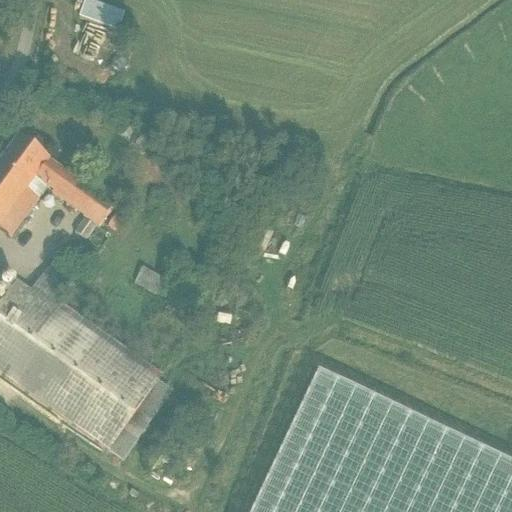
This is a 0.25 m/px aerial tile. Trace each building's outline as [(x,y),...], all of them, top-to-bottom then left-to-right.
[(78,19),(97,26),(118,33),(124,15),(104,8),(85,1),(78,19)] [(134,55),(122,60),(127,72),(139,67),(134,55)] [(95,228),(110,208),(13,136),(0,153),(0,234),(8,240),(45,191),(95,228)] [(138,235),(155,209),(144,202),(128,228),(138,235)] [(0,304),(17,280),(4,271),(11,261),(0,253),(0,304)] [(6,365),(136,451),(160,414),(176,419),(197,387),(79,309),(71,307),(58,298),(61,294),(75,298),(81,276),(70,268),(61,282),(58,291),(42,287),(36,295),(44,301),(33,318),(19,308),(9,323),(6,322),(0,331),(0,361),(6,365)] [(511,511),(511,459),(314,372),(248,511),(511,511)]
